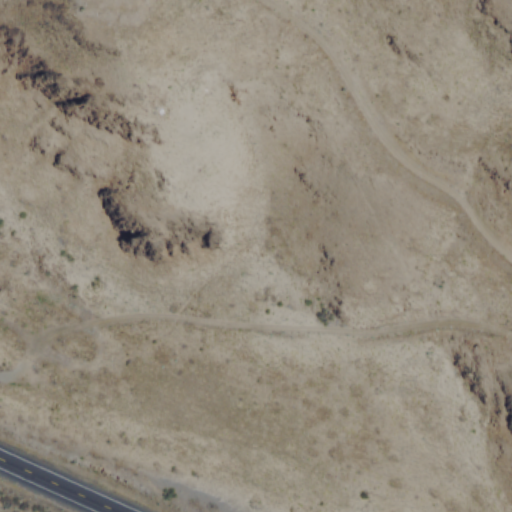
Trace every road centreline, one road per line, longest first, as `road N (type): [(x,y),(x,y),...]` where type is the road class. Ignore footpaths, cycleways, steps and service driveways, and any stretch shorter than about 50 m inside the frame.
road 1 (track): [(0,374),(15,371),(52,329),(149,314),(362,335),(457,324),(511,337),(507,255),(458,195),(383,142),(316,37),(263,0)]
road 2 (primary): [(0,456),(122,511)]
